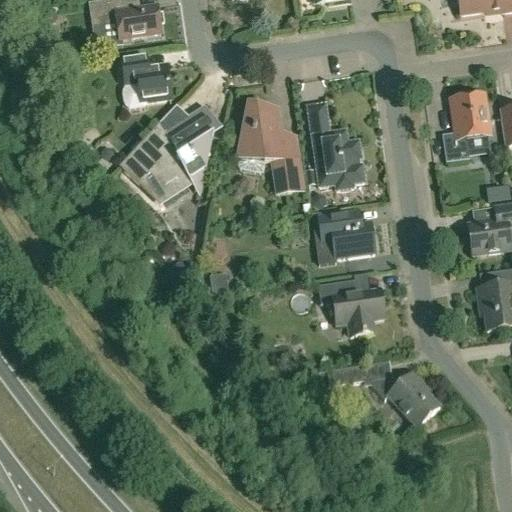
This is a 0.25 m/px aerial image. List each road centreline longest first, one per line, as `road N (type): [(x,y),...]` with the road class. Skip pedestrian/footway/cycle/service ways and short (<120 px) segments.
road 1 (residential): [(509,511),(501,440),(434,360),(390,77)]
road 2 (residential): [(390,77),(387,55),(367,42),(204,59),(190,0)]
road 3 (primary): [(120,511),(0,365)]
road 4 (residential): [(390,77),(511,59)]
